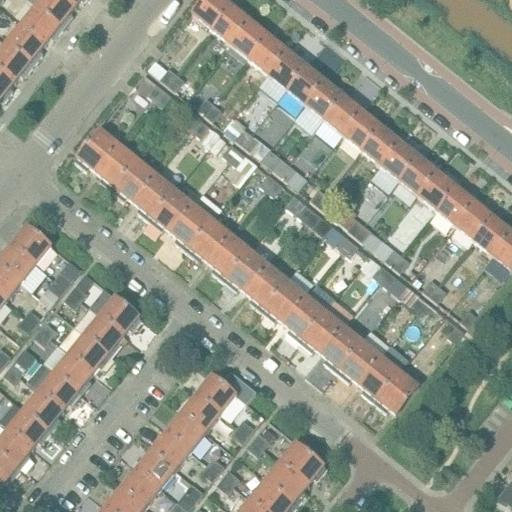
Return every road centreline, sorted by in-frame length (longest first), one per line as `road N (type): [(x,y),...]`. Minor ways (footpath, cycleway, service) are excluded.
road 1 (residential): [(29,511),(192,316)]
road 2 (residential): [(375,463),(192,316)]
road 3 (unclassified): [(511,144),(331,0)]
road 4 (residential): [(18,175),(160,0)]
road 5 (residential): [(192,316),(18,175)]
